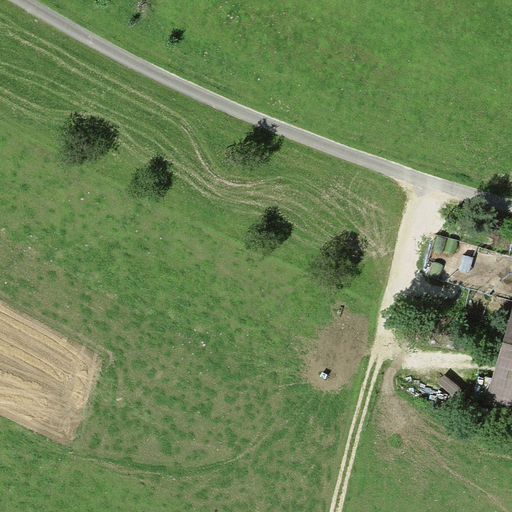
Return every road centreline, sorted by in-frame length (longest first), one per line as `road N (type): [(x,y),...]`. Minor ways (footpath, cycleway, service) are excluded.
road 1 (unclassified): [(20,0),(227,107),(423,183),(511,208)]
road 2 (track): [(342,511),(423,183)]
